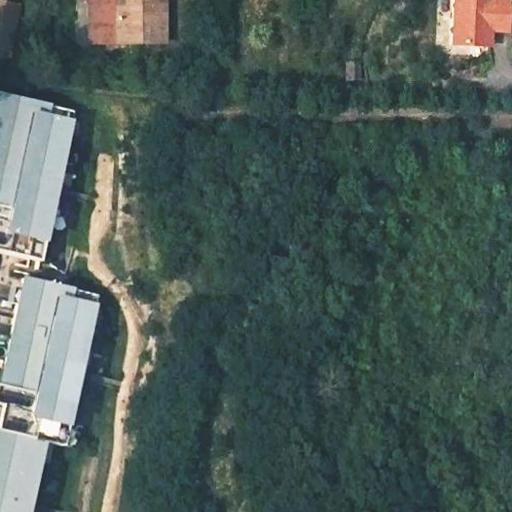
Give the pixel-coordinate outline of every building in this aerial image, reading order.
[(87,0),(87,39),(164,41),(164,0),(87,0)] [(449,0),(449,46),(488,46),(488,30),(505,30),(505,0),(449,0)] [(0,55),(11,59),(23,7),(0,1),(0,55)] [(0,251),(38,260),(52,202),(49,201),(52,186),(55,187),(73,111),(0,93),(0,251)] [(72,385),(75,370),(79,371),(96,295),(29,280),(30,280),(22,278),(20,287),(23,288),(20,304),(16,303),(12,322),(15,323),(12,336),(0,333),(0,511),(25,511),(23,511),(40,439),(48,441),(62,444),(75,386),(72,385)]
